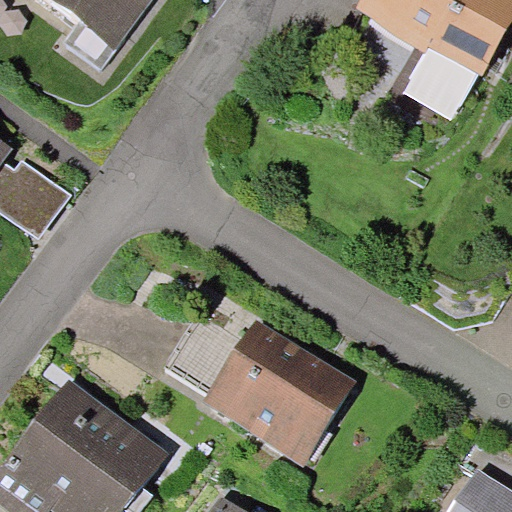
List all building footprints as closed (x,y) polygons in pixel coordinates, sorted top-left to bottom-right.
[(46,0),(77,22),(115,50),(152,0),(46,0)] [(511,25),(511,0),(360,0),(356,8),(425,52),(429,45),(482,76),(511,25)] [(101,68),(115,50),(77,22),(64,40),(101,68)] [(13,149),(0,140),(0,167),(4,162),(13,149)] [(14,169),(4,162),(0,167),(0,210),(39,239),(70,195),(21,160),(14,169)] [(208,393),(240,341),(199,316),(167,367),(208,393)] [(356,380),(256,317),(240,341),(208,393),(203,401),(303,464),(356,380)] [(122,511),(168,452),(69,377),(0,466),(0,504),(10,511),(48,511),(50,509),(53,511),(122,511)] [(511,511),(511,489),(479,467),(449,511),(511,511)] [(244,511),(222,495),(208,511),(244,511)]
